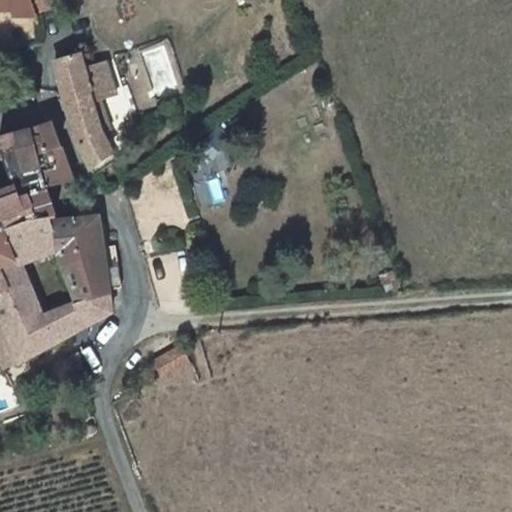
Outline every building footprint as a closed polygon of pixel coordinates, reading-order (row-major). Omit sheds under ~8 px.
[(0,0),(0,39),(34,38),(33,16),(54,15),(53,0),(0,0)] [(96,177),(97,181),(123,169),(119,161),(113,138),(102,111),(88,78),(84,66),(58,75),(61,91),(66,112),(68,125),(77,156),(96,177)] [(88,78),(102,111),(119,105),(107,71),(88,78)] [(47,188),(50,197),(73,188),(52,140),(30,145),(47,188)] [(0,208),(47,188),(30,145),(0,151),(0,208)] [(0,233),(19,226),(26,241),(54,229),(62,226),(50,197),(47,188),(0,208),(0,233)] [(22,318),(0,327),(0,331),(21,372),(111,329),(115,323),(112,304),(77,314),(63,244),(62,234),(57,235),(54,229),(26,241),(19,226),(0,233),(0,239),(12,273),(5,276),(22,318)] [(100,231),(62,234),(63,244),(77,314),(112,304),(103,237),(100,231)] [(0,277),(5,276),(12,273),(0,239),(0,277)] [(189,357),(158,370),(166,387),(196,375),(189,357)]
